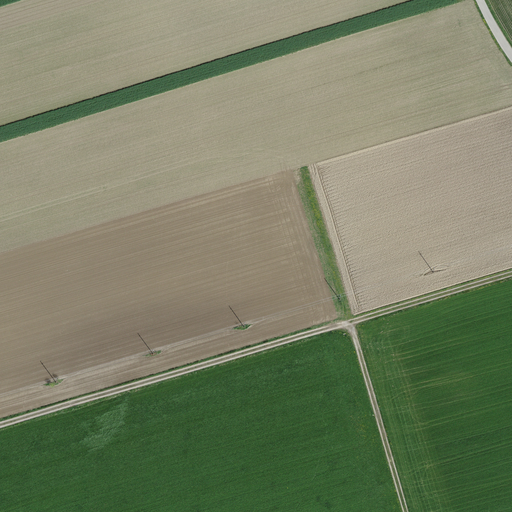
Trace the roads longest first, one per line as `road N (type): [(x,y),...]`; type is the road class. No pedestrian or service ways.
road 1 (track): [(0,424),(348,322)]
road 2 (track): [(348,322),(406,511)]
road 3 (track): [(348,322),(511,273)]
